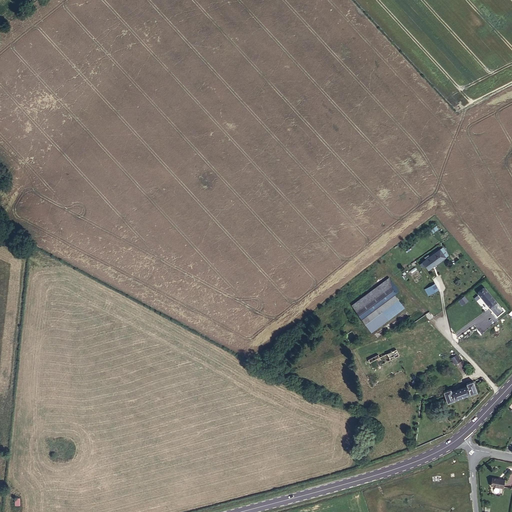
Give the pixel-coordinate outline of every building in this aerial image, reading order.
[(425,269),(428,274),(448,260),(443,253),(421,268),(423,271),(425,269)] [(389,281),(385,284),(394,298),(399,295),(397,292),(389,281)] [(428,296),(439,290),(436,283),(425,289),(428,296)] [(351,308),(361,322),(394,298),(385,284),(351,308)] [(488,290),(505,311),(509,308),(491,287),(488,290)] [(508,314),(505,311),(488,290),(481,296),(501,319),(508,314)] [(394,298),(361,322),(380,349),(414,325),(394,298)] [(371,358),(376,368),(400,357),(396,350),(379,359),(377,355),(371,358)] [(455,365),(462,361),(458,354),(451,357),(455,365)] [(466,361),(460,365),(464,372),(470,368),(466,361)] [(447,393),(451,405),(460,402),(459,399),(472,394),(473,396),(481,394),(477,382),(469,385),(470,389),(457,394),(456,390),(447,393)] [(505,480),(492,478),(491,485),(503,488),(505,480)]
